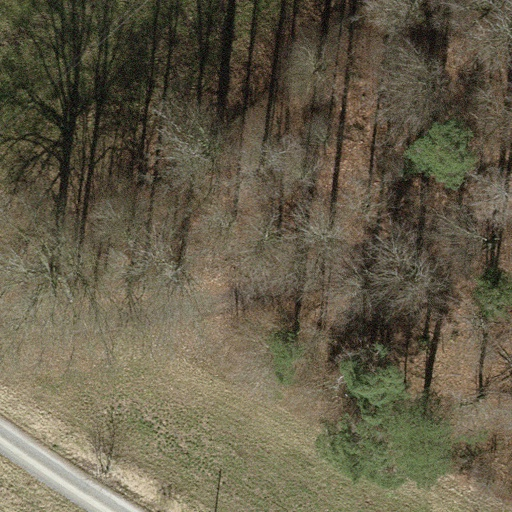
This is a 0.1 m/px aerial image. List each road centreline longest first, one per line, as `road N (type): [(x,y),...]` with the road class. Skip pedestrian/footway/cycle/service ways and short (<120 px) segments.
road 1 (track): [(357,199),(0,294)]
road 2 (track): [(357,199),(511,203)]
road 3 (track): [(0,429),(124,511)]
